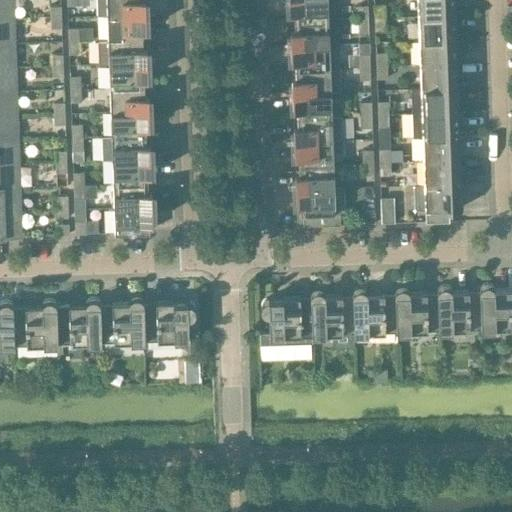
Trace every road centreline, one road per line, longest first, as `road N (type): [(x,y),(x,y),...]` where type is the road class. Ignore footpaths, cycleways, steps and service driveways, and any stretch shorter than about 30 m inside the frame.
road 1 (residential): [(183,0),(193,255)]
road 2 (residential): [(494,0),(502,252)]
road 3 (residential): [(259,251),(250,0)]
road 4 (residential): [(259,251),(272,259),(502,252)]
road 5 (residential): [(193,255),(0,267)]
